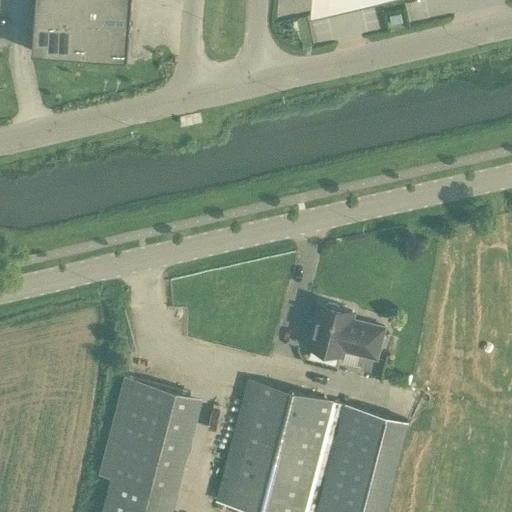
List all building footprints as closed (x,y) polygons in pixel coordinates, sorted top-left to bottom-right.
[(36,0),(35,21),(82,25),(84,0),(36,0)] [(84,0),(82,25),(130,28),(131,0),(84,0)] [(402,22),(400,13),(389,16),(391,24),(402,22)] [(82,25),(35,21),(33,51),(80,55),(82,25)] [(130,28),(82,25),(80,55),(128,58),(130,28)] [(345,313),(341,312),(342,309),(344,309),(345,308),(339,307),(337,303),(329,301),(325,303),(320,302),(314,327),(310,329),(308,338),(310,341),(310,345),(341,353),(342,348),(376,357),(384,325),(352,317),(350,316),(350,317),(347,316),(345,313)] [(127,372),(100,473),(112,476),(102,511),(167,511),(173,491),(199,391),(127,372)] [(383,511),(407,419),(249,377),(217,499),(267,511),(383,511)]
